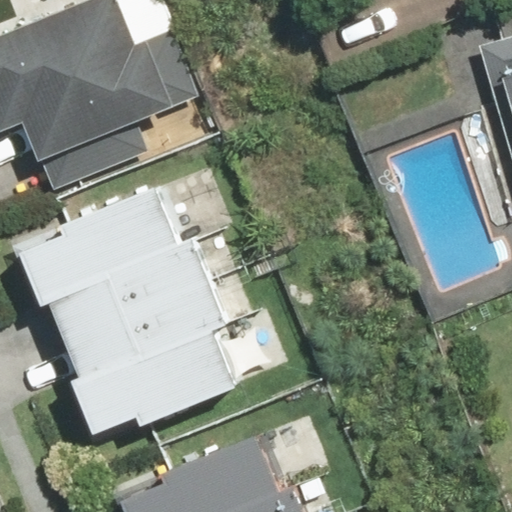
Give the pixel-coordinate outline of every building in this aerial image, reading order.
[(172,102),(131,0),(38,0),(0,15),(0,122),(16,163),(172,102)] [(511,34),(481,44),(511,147),(511,34)] [(213,267),(176,165),(33,217),(70,319),(213,267)] [(250,369),(213,267),(70,319),(107,420),(250,369)] [(307,511),(268,424),(125,487),(135,511),(307,511)]
